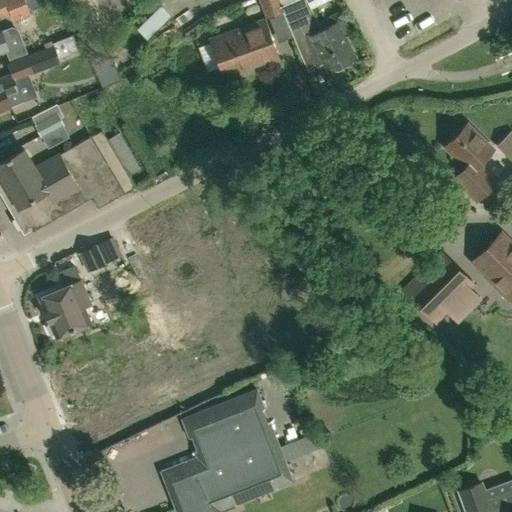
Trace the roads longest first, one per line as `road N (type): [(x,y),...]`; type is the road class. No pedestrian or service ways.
road 1 (residential): [(284,129),(344,239),(511,409)]
road 2 (residential): [(0,274),(284,129)]
road 3 (residential): [(284,129),(508,14),(511,2)]
road 4 (tertiary): [(44,426),(0,306)]
